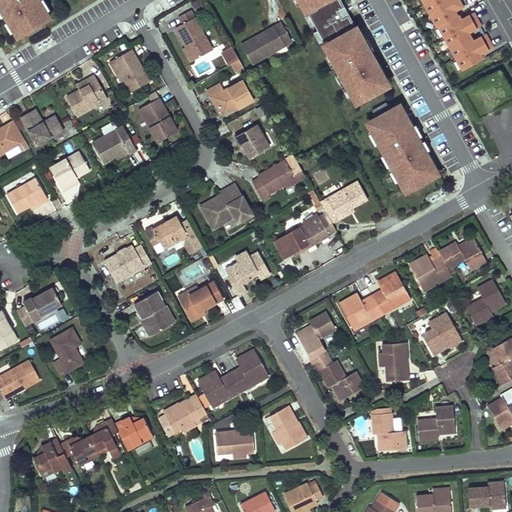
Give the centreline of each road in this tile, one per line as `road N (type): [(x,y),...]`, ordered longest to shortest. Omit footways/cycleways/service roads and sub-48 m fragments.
road 1 (residential): [(68,247),(201,169),(207,158),(131,8)]
road 2 (residential): [(264,318),(473,197)]
road 3 (residential): [(375,0),(485,190)]
road 4 (residential): [(264,318),(345,463),(360,469)]
road 5 (residential): [(511,321),(478,340),(459,379),(475,414),(478,461)]
road 6 (residential): [(131,8),(0,86)]
road 7 (residential): [(2,428),(142,375)]
road 8 (residential): [(142,375),(68,247)]
road 9 (residential): [(142,375),(264,318)]
